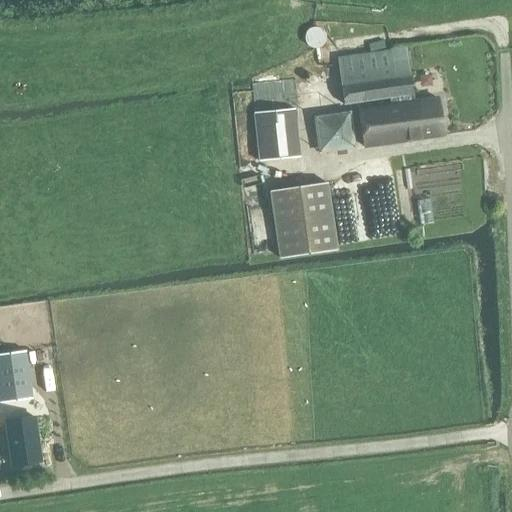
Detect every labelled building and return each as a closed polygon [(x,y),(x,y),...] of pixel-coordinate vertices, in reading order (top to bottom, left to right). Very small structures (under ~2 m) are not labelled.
[(324,43),(326,38),(324,32),(320,28),(314,26),(309,28),(305,32),(303,38),(305,43),(309,48),(314,49),(320,48),(324,43)] [(394,78),(390,51),(337,59),(344,104),(389,98),(390,106),(357,111),(363,149),(443,137),(438,98),(414,101),(411,76),(394,78)] [(295,79),(251,83),(253,110),(297,104),(295,79)] [(302,156),(298,120),(295,120),(293,109),(253,113),(258,162),(302,156)] [(355,148),(350,110),(311,114),(318,153),(355,148)] [(268,191),(278,257),(337,249),(327,182),(268,191)] [(0,402),(31,398),(24,350),(0,353),(0,402)] [(40,460),(33,415),(4,419),(11,464),(40,460)]
